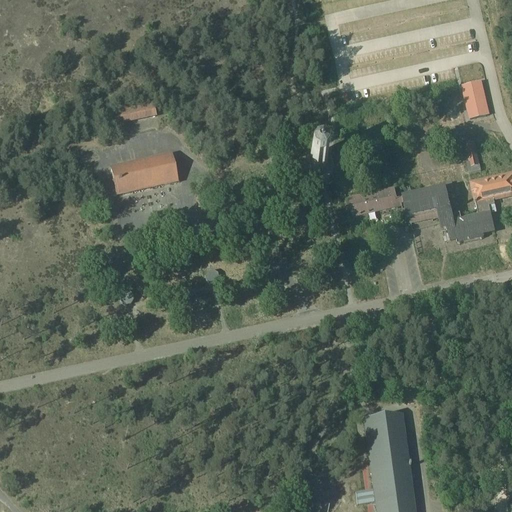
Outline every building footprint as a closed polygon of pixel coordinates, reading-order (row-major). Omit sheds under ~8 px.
[(380,53),(382,61),(388,60),(386,51),(380,53)] [(379,68),(350,70),(351,79),(380,78),(379,68)] [(488,116),(481,83),(462,88),(470,120),(488,116)] [(152,103),(113,112),(117,127),(156,118),(152,103)] [(467,164),(469,175),(481,172),(480,166),(475,144),(465,146),(469,164),(467,164)] [(312,166),(317,169),(323,168),(326,163),(325,157),(320,154),(314,155),(311,160),(312,166)] [(180,185),(174,156),(111,170),(118,199),(180,185)] [(384,175),(374,177),(376,184),(385,182),(384,175)] [(471,185),(472,184),(480,218),(462,222),(460,214),(451,216),(447,196),(454,194),(452,183),(401,194),(400,189),(395,190),(394,190),(398,209),(405,208),(407,219),(439,212),(445,242),(457,240),(458,243),(484,238),(483,234),(494,232),(490,216),(489,215),(496,214),(495,206),(494,206),(493,201),(511,196),(511,175),(484,182),(483,180),(471,183),(471,185)] [(379,194),(383,212),(398,209),(394,190),(379,194)] [(379,194),(364,197),(368,216),(383,212),(379,194)] [(368,216),(364,197),(349,200),(353,219),(368,216)] [(213,272),(208,273),(205,278),(206,283),(210,286),(215,285),(218,280),(217,276),(213,272)] [(132,296),(128,293),(122,295),(120,299),(121,304),(125,307),(131,305),(133,302),(132,296)] [(386,311),(368,315),(370,322),(388,318),(386,311)] [(375,504),(375,511),(414,511),(402,418),(364,423),(373,492),(366,493),(356,495),(358,507),(367,505),(375,504)] [(419,465),(410,466),(412,480),(421,479),(419,465)]
